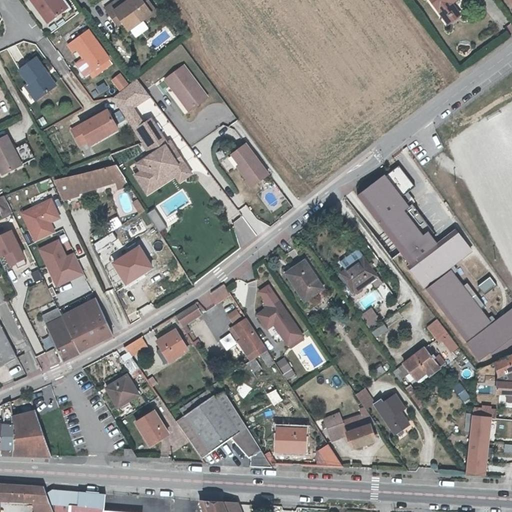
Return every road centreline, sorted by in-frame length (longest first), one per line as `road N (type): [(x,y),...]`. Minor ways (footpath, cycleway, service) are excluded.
road 1 (residential): [(0,395),(126,334),(238,261),(511,50)]
road 2 (primary): [(0,467),(511,499)]
road 3 (unknown): [(151,115),(255,249)]
